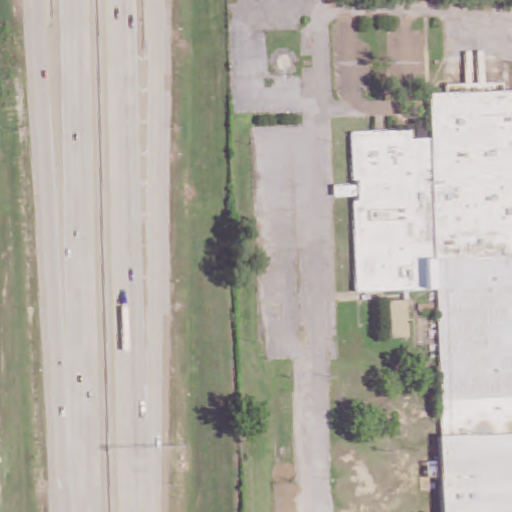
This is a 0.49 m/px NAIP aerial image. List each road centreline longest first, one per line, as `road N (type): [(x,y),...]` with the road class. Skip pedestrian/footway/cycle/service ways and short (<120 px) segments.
road 1 (motorway): [(32,0),(69,511)]
road 2 (motorway): [(132,511),(121,0)]
road 3 (motorway): [(77,0),(88,511)]
road 4 (motorway): [(135,511),(154,122)]
road 5 (motorway): [(154,122),(154,0)]
